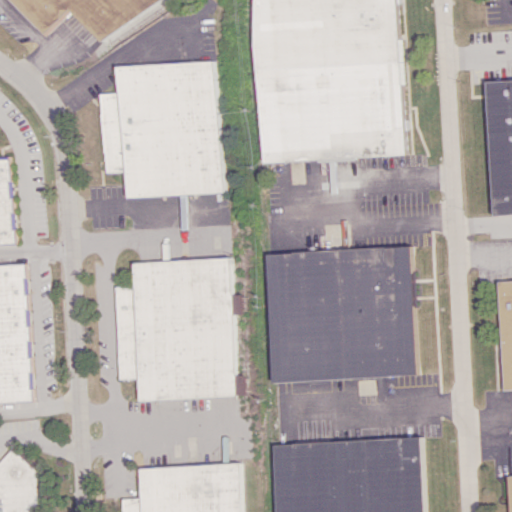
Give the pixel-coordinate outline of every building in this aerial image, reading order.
[(14,0),(46,34),(73,8),(111,49),(163,0),(14,0)] [(409,156),(402,0),(257,0),(264,161),(409,156)] [(222,192),(216,61),(118,65),(119,92),(100,93),(103,172),(123,171),(125,197),(222,192)] [(511,79),(493,80),(498,214),(511,213),(511,79)] [(272,381),(422,375),(416,246),(266,253),(272,381)] [(131,262),(132,285),(113,286),(117,378),(137,377),(138,399),(248,395),(247,374),(235,375),(232,314),(243,313),(242,294),(231,294),(229,258),(131,262)] [(508,389),(511,388),(511,279),(503,280),(508,389)] [(277,443),(280,511),(430,511),(427,437),(277,443)] [(140,467),(142,498),(122,498),(122,511),(245,511),(243,463),(140,467)]
